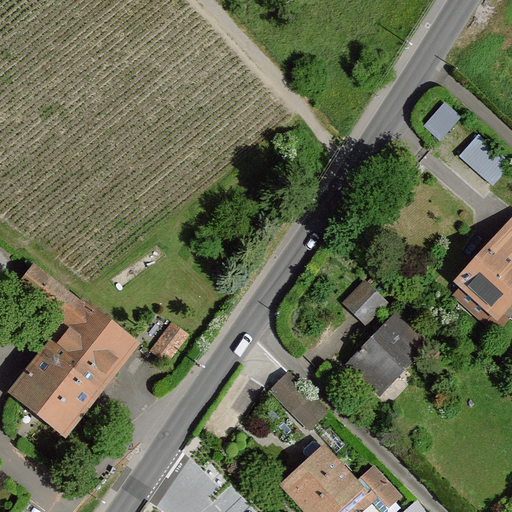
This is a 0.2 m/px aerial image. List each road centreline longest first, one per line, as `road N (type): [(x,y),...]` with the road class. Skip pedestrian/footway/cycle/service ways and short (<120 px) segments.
road 1 (tertiary): [(463,0),(122,511)]
road 2 (track): [(358,163),(209,0)]
